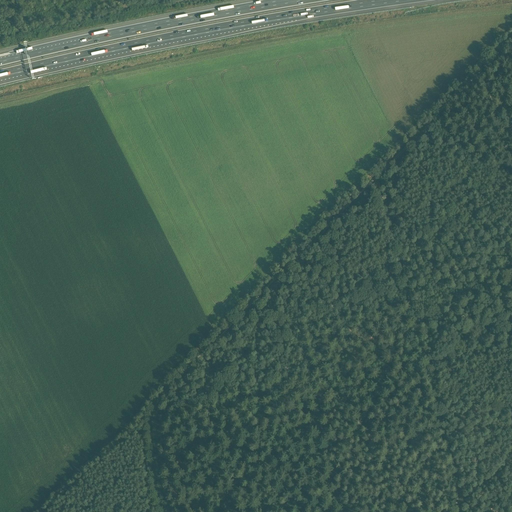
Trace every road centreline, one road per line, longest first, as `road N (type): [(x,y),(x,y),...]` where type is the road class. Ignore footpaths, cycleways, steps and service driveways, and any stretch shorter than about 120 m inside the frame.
road 1 (track): [(153,465),(151,412),(159,396),(511,36)]
road 2 (motorway): [(0,75),(397,0)]
road 3 (track): [(376,175),(460,500)]
road 4 (motorway): [(296,0),(0,60)]
road 5 (track): [(409,301),(301,327),(341,511)]
